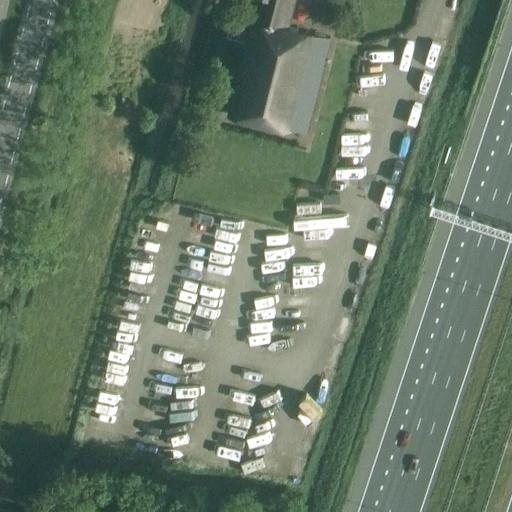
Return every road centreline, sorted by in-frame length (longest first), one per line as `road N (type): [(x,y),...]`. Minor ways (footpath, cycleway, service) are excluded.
road 1 (motorway): [(511,166),(398,511)]
road 2 (tertiary): [(0,152),(40,0)]
